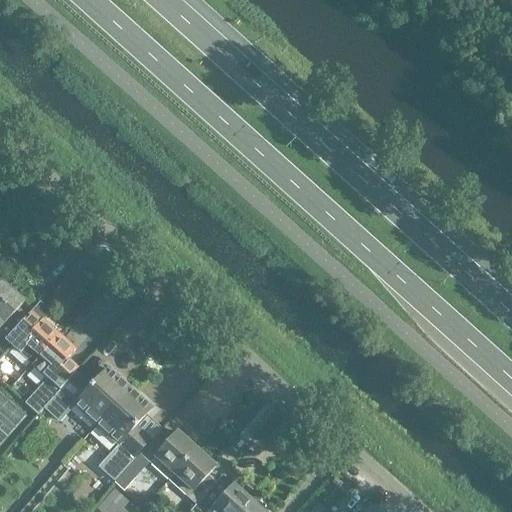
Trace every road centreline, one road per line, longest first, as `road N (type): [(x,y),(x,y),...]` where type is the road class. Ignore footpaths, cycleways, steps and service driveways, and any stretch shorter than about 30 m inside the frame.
road 1 (trunk): [(84,0),(511,384)]
road 2 (residential): [(413,511),(0,142)]
road 3 (trunk): [(511,310),(171,0)]
